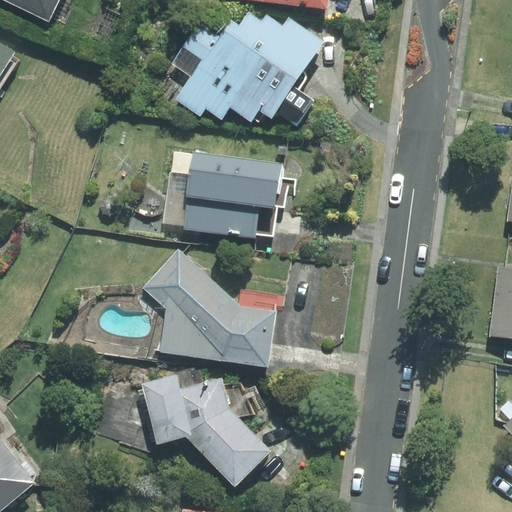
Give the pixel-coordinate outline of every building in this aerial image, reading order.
[(3,0),(52,25),(65,0),(3,0)] [(223,0),(223,2),(334,9),(334,0),(223,0)] [(202,24),(173,65),(193,79),(177,101),(203,119),(208,111),(224,123),(233,110),(254,125),(262,113),(275,122),(330,45),(294,19),(287,30),(269,18),(264,25),(253,17),(245,27),(236,21),(223,39),(202,24)] [(0,99),(16,74),(10,69),(19,56),(0,43),(0,99)] [(284,211),(288,167),(178,157),(178,163),(173,163),(169,199),(166,199),(164,226),(187,228),(187,235),(262,241),(264,210),(284,211)] [(167,303),(158,354),(269,373),(280,307),(218,296),(226,254),(154,242),(144,299),(167,303)] [(511,268),(499,268),(493,341),(511,342),(511,268)] [(239,490),(275,453),(232,410),(225,380),(183,389),(181,378),(146,386),(160,448),(192,441),(239,490)] [(13,511),(43,486),(0,435),(0,511),(13,511)]
